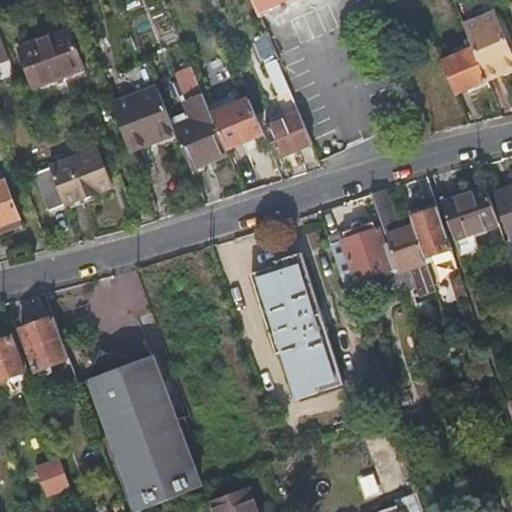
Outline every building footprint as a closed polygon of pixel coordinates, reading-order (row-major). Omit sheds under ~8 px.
[(249,0),(256,15),(291,0),(249,0)] [(300,42),(325,33),(317,11),(292,20),(300,42)] [(469,40),(485,80),(511,69),(511,63),(492,15),(463,27),(469,40)] [(65,27),(17,46),(32,86),(80,67),(65,27)] [(454,94),(485,80),(469,40),(464,42),(465,46),(456,49),(457,51),(439,60),(454,94)] [(287,89),(274,59),(262,64),(275,94),(287,89)] [(174,69),(186,97),(200,92),(188,63),(174,69)] [(107,99),(125,146),(168,130),(165,121),(150,84),(107,99)] [(168,130),(183,167),(224,152),(223,148),(209,114),(200,92),(186,97),(179,100),(185,113),(165,121),(168,130)] [(223,148),(260,132),(247,98),(209,114),(223,148)] [(403,124),(418,118),(412,101),(396,107),(403,124)] [(295,147),(309,142),(297,114),(279,121),(277,115),(261,120),(278,161),(297,154),(295,147)] [(47,166),(62,205),(106,189),(91,152),(47,166)] [(45,210),(62,205),(47,166),(30,172),(45,210)] [(0,180),(0,228),(18,222),(2,179),(0,180)] [(511,184),(495,190),(511,238),(511,184)] [(500,225),(487,187),(442,202),(455,239),(500,225)] [(401,230),(386,189),(372,193),(387,238),(398,269),(410,267),(420,295),(435,290),(425,261),(412,225),(401,230)] [(452,252),(436,207),(409,216),(412,225),(425,261),(452,252)] [(380,227),(330,243),(351,304),(364,298),(357,280),(385,270),(392,287),(402,283),(398,269),(387,238),(384,238),(380,227)] [(343,380),(300,253),(275,262),(276,266),(253,274),(279,351),(284,350),(300,397),(343,380)] [(408,299),(420,295),(410,267),(398,269),(402,283),(403,285),(408,299)] [(213,304),(204,280),(180,289),(189,313),(213,304)] [(167,284),(144,293),(173,369),(196,360),(167,284)] [(68,357),(51,314),(20,326),(38,369),(68,357)] [(0,380),(23,371),(8,335),(0,338),(0,380)] [(93,381),(152,359),(146,348),(116,358),(97,352),(91,359),(88,369),(93,381)] [(140,508),(200,486),(152,359),(93,381),(140,508)] [(204,384),(182,393),(198,437),(221,428),(204,384)] [(70,484),(61,459),(39,468),(49,493),(70,484)] [(256,511),(248,487),(208,501),(211,511),(256,511)] [(423,511),(416,493),(362,511),(423,511)]
